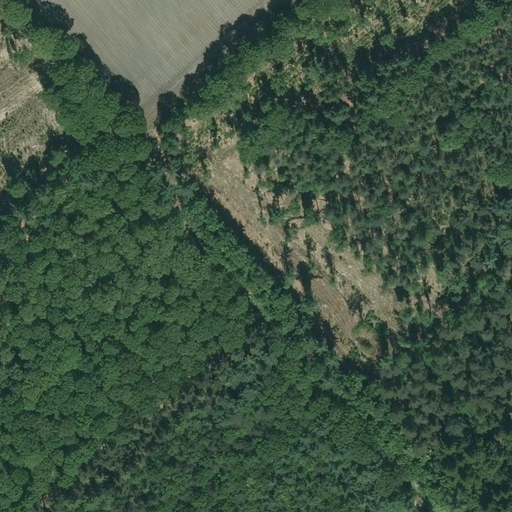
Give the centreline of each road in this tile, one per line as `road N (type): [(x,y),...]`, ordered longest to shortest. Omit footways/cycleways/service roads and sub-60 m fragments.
road 1 (track): [(0,9),(427,499)]
road 2 (track): [(95,123),(0,206)]
